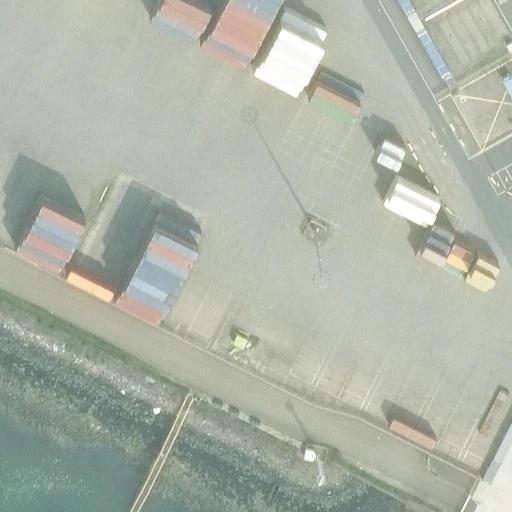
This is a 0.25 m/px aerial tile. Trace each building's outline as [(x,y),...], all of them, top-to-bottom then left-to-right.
[(204,29),(247,50),(256,33),(213,12),(204,29)] [(0,153),(5,156),(17,127),(0,120),(0,153)] [(150,310),(200,211),(122,172),(72,271),(150,310)] [(0,230),(24,241),(39,205),(0,187),(0,230)] [(320,293),(313,271),(284,281),(291,302),(320,293)] [(262,291),(266,310),(275,308),(271,289),(262,291)] [(239,300),(242,322),(255,320),(252,298),(239,300)]
